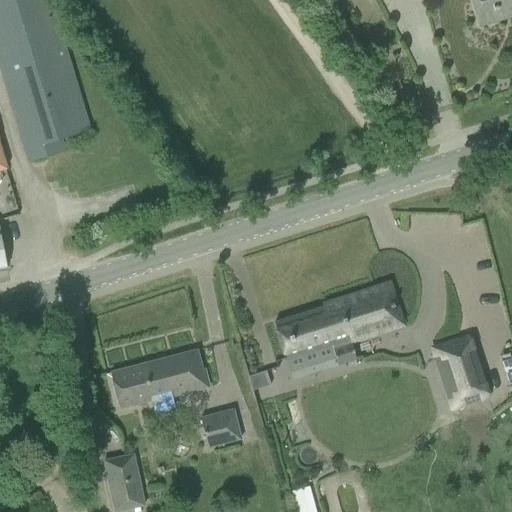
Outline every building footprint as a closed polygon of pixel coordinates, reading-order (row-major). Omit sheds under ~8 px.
[(0,0),(0,69),(28,163),(65,152),(61,139),(89,131),(50,0),(0,0)] [(511,0),(471,0),(472,1),(479,27),(511,17),(511,0)] [(349,340),(400,324),(399,322),(387,285),(350,297),(322,306),(323,308),(273,323),(285,361),(331,346),(337,365),(355,360),(349,340)] [(485,399),(466,334),(426,346),(430,361),(436,359),(451,408),(485,399)] [(110,374),(115,393),(119,409),(210,388),(204,369),(202,370),(197,351),(110,374)] [(248,389),(265,385),(263,372),(246,375),(248,389)] [(20,406),(29,425),(57,411),(48,393),(20,406)] [(201,418),(208,449),(241,441),(233,409),(201,418)] [(103,461),(113,511),(144,506),(133,455),(103,461)] [(14,504),(18,511),(51,511),(39,489),(14,504)]
